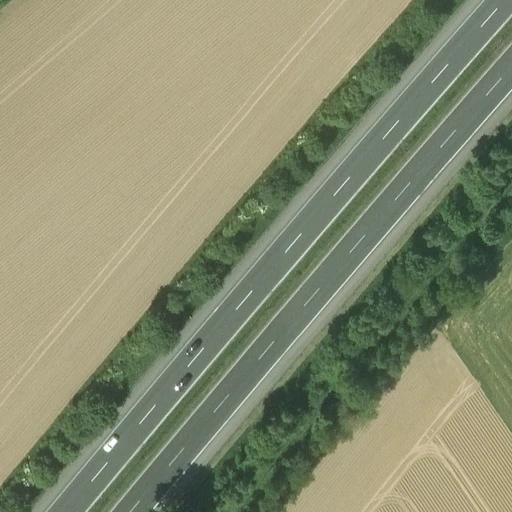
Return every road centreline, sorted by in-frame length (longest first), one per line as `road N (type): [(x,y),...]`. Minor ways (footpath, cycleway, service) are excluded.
road 1 (motorway): [(503,0),(74,511)]
road 2 (motorway): [(142,511),(511,73)]
road 3 (track): [(226,511),(511,180)]
